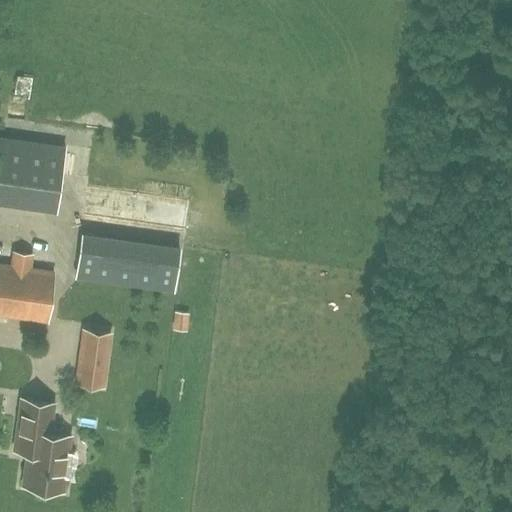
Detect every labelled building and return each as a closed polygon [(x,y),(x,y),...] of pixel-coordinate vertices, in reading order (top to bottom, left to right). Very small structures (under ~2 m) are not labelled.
[(0,136),(0,201),(56,209),(65,145),(0,136)] [(82,230),(76,274),(173,288),(180,243),(82,230)] [(54,272),(29,269),(31,255),(15,253),(13,267),(0,264),(0,313),(47,320),(54,272)] [(75,309),(108,320),(115,299),(82,287),(75,309)] [(159,319),(173,322),(176,302),(162,300),(159,319)] [(77,355),(103,358),(106,333),(81,329),(77,355)] [(62,360),(64,343),(45,340),(42,357),(62,360)] [(29,451),(24,484),(62,490),(70,436),(50,433),(54,403),(22,399),(15,449),(29,451)]
